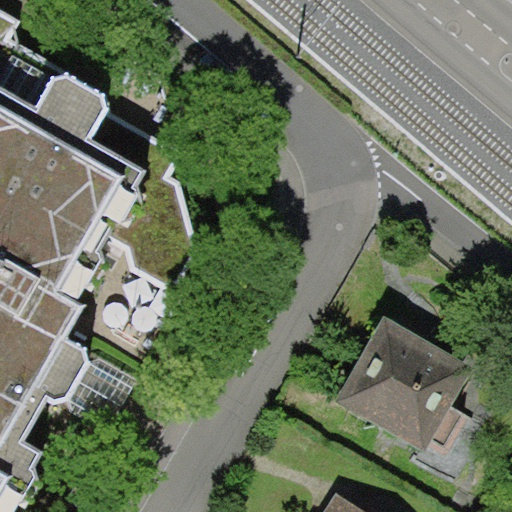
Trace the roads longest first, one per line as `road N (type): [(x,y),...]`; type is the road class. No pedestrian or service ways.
road 1 (residential): [(178,511),(324,264),(340,216),(333,168),(302,109)]
road 2 (residential): [(171,0),(302,109)]
